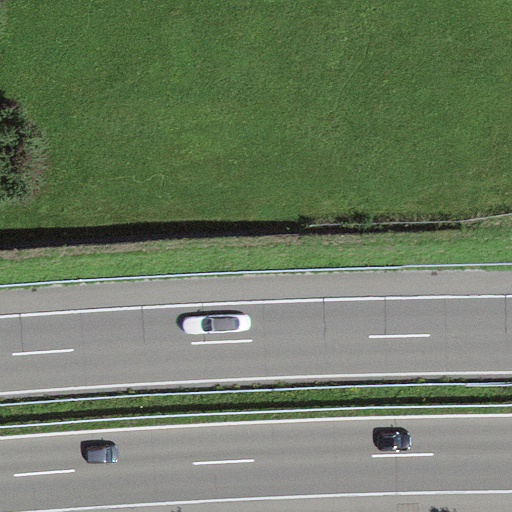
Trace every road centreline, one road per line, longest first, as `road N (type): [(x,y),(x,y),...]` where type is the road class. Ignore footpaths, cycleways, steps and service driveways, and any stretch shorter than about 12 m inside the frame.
road 1 (motorway): [(0,480),(511,457)]
road 2 (motorway): [(511,334),(0,355)]
